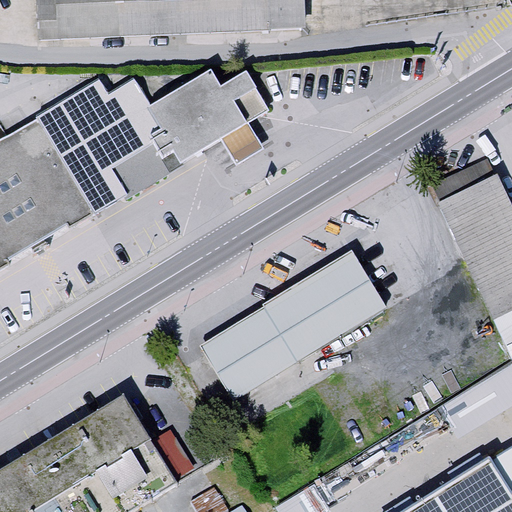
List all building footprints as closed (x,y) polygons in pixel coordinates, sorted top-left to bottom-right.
[(43,0),(45,35),(309,26),(307,0),(43,0)] [(101,90),(0,147),(0,272),(267,120),(246,83),(218,99),(209,83),(152,116),(136,89),(109,104),(101,90)] [(511,220),(487,165),(438,187),(511,351),(511,220)] [(204,337),(236,393),(384,309),(353,254),(204,337)] [(125,398),(0,471),(0,511),(102,511),(169,473),(125,398)] [(176,478),(202,464),(179,422),(153,436),(176,478)] [(410,511),(511,511),(511,460),(506,451),(410,511)] [(234,511),(219,485),(194,500),(201,511),(234,511)] [(320,511),(307,487),(278,502),(282,511),(320,511)]
